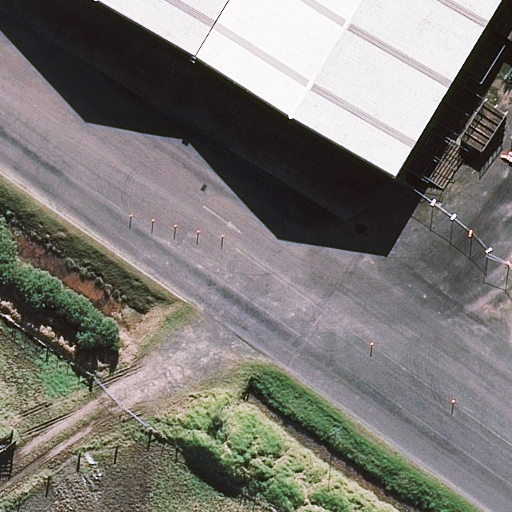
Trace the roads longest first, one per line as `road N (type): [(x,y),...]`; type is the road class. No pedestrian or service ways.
road 1 (unclassified): [(0,76),(511,431)]
road 2 (track): [(0,476),(281,271)]
